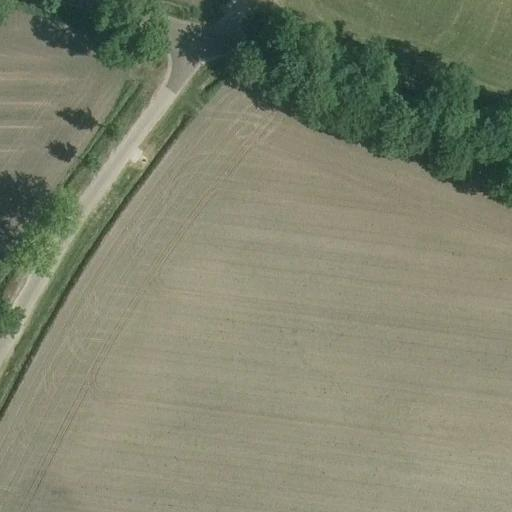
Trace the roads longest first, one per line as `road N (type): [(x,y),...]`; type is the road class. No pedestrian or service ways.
road 1 (unclassified): [(0,346),(109,169),(211,39)]
road 2 (unclassified): [(211,39),(511,156)]
road 3 (unclassified): [(211,39),(82,0)]
